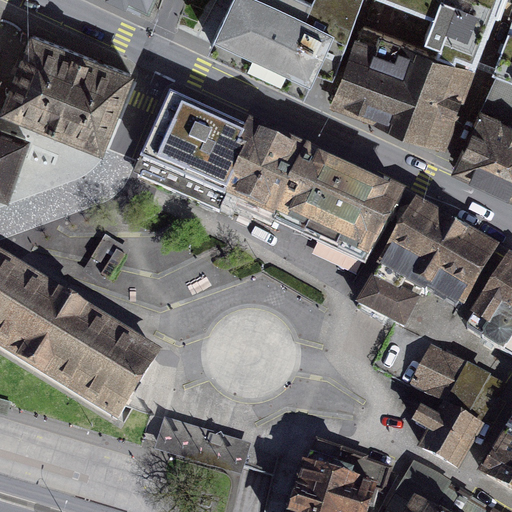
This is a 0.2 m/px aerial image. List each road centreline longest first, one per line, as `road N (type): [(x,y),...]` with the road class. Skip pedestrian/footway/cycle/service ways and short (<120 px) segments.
road 1 (primary): [(511,222),(158,55)]
road 2 (tertiary): [(0,224),(108,174),(158,55)]
road 3 (primary): [(158,55),(41,0)]
